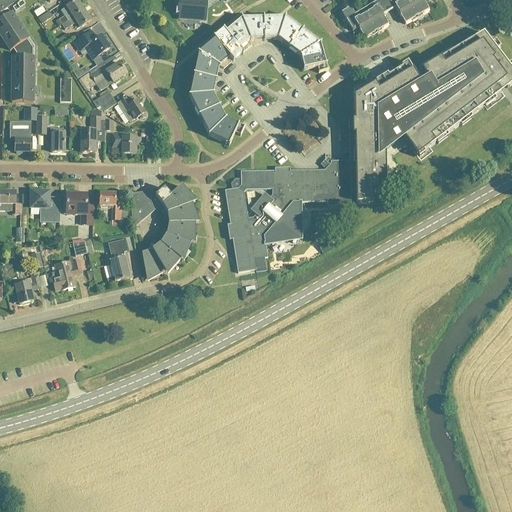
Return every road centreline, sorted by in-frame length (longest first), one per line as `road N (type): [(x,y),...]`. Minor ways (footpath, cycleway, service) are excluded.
road 1 (primary): [(0,428),(121,387),(225,339),(511,179)]
road 2 (residential): [(0,326),(191,280),(211,236),(200,171)]
road 3 (residential): [(177,172),(177,125),(95,0)]
road 4 (residential): [(200,171),(232,159),(357,60)]
road 5 (residential): [(177,172),(0,170)]
